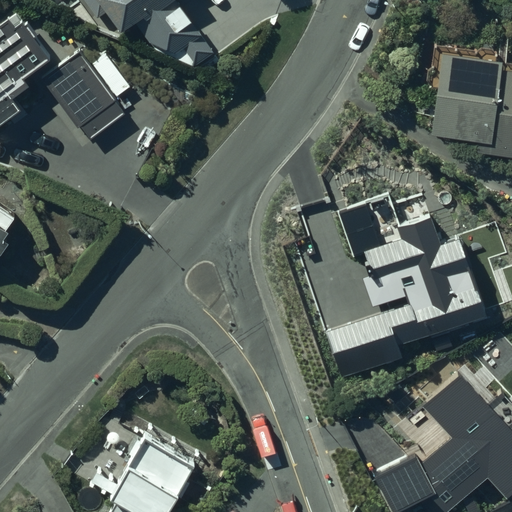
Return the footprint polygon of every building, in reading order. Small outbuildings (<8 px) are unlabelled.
[(77,0),(96,27),(105,20),(121,43),(139,30),(158,58),(194,34),(177,10),(186,3),(183,0),(77,0)] [(0,139),(8,134),(0,123),(0,102),(48,69),(15,24),(0,35),(0,139)] [(511,80),(499,78),(500,68),(440,60),(430,143),(480,149),(478,161),(511,164),(511,80)] [(115,106),(79,61),(43,90),(79,135),(115,106)] [(0,241),(12,223),(0,215),(0,241)] [(396,351),(486,321),(459,243),(439,249),(435,236),(430,220),(396,231),(401,248),(359,262),(378,319),(321,338),(336,383),(400,362),(396,351)] [(511,489),(511,423),(460,365),(418,402),(447,431),(421,456),(416,451),(373,473),(391,510),(429,493),(444,511),(445,511),(486,473),(505,496),(511,489)] [(171,511),(201,457),(153,431),(109,511),(171,511)]
